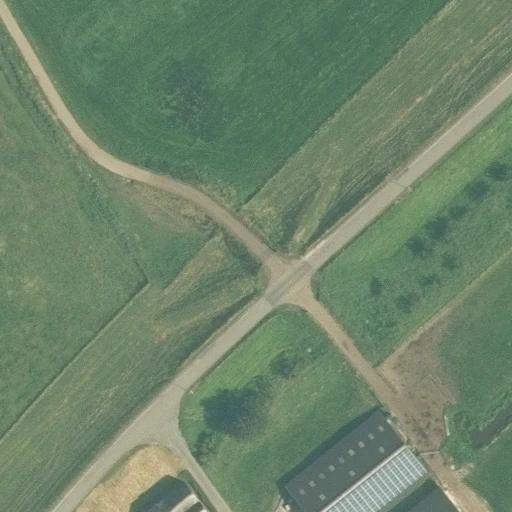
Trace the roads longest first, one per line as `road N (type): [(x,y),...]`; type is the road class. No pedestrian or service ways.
road 1 (track): [(454,477),(214,208),(89,141),(0,3)]
road 2 (unclassified): [(59,511),(285,281),(511,81)]
road 3 (track): [(417,79),(340,167),(285,281),(137,337),(0,481)]
road 4 (track): [(219,511),(155,410)]
